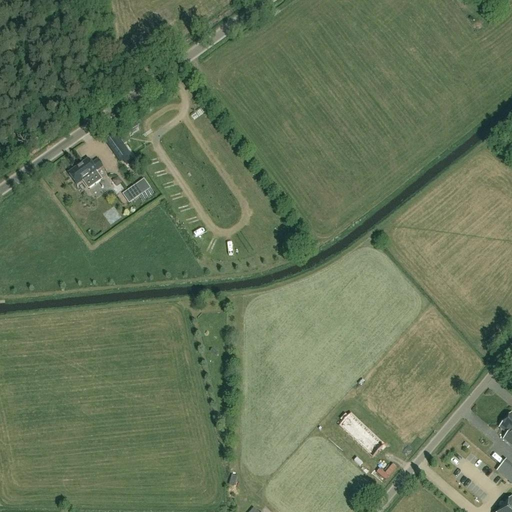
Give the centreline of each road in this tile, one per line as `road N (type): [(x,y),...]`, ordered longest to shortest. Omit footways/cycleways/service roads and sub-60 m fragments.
road 1 (unclassified): [(0,190),(265,0)]
road 2 (unclassified): [(375,511),(511,348)]
